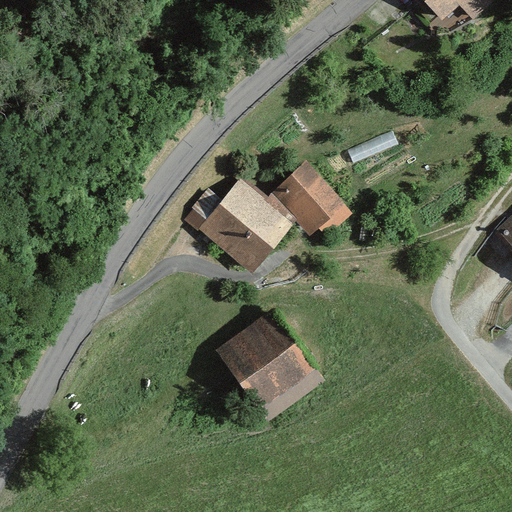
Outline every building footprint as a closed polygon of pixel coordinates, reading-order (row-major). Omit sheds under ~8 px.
[(435,0),(454,22),(471,8),(484,22),(509,0),(435,0)] [(307,159),(272,192),(297,221),(310,237),(319,229),(324,235),(353,213),(307,159)] [(242,175),(198,229),(252,275),(297,221),(272,192),(269,197),(242,175)] [(511,218),(499,230),(511,244),(511,218)] [(279,304),(219,346),(273,424),(333,383),(279,304)]
